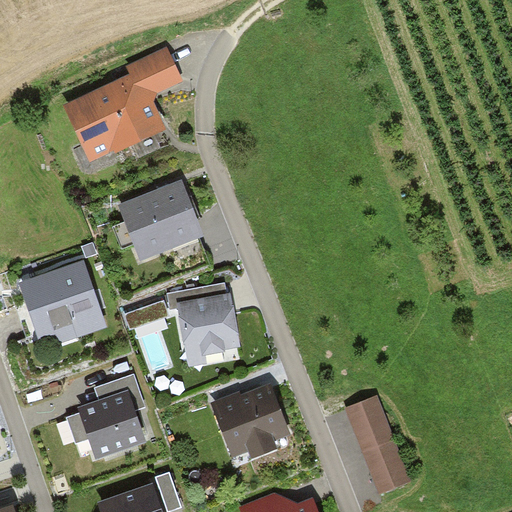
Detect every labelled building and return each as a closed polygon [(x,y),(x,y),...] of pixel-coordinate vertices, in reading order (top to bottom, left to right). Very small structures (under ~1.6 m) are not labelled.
[(130,74),(63,105),(91,163),(167,128),(155,101),(158,93),(183,81),(167,46),(125,65),(130,74)] [(182,180),(119,204),(126,222),(115,226),(123,248),(135,243),(141,259),(203,236),(182,180)] [(84,261),(21,282),(43,348),(106,327),(84,261)] [(170,309),(179,308),(178,302),(227,293),(225,282),(167,293),(170,309)] [(227,293),(178,302),(179,308),(190,366),(206,363),(205,355),(225,351),(225,349),(240,346),(231,293),(227,293)] [(164,301),(125,314),(130,328),(169,315),(164,301)] [(95,388),(99,401),(128,391),(135,411),(146,407),(135,374),(95,388)] [(241,396),(240,392),(211,403),(234,457),(249,451),(251,458),(278,447),(274,439),(292,432),(272,383),(241,396)] [(82,413),(67,418),(76,443),(89,439),(96,460),(147,442),(135,411),(128,391),(99,401),(80,408),(82,413)] [(378,395),(347,408),(364,453),(379,491),(411,479),(378,395)] [(169,473),(157,477),(170,511),(182,506),(169,473)] [(162,511),(153,484),(99,504),(101,511),(162,511)] [(275,494),(241,507),(242,511),(320,511),(315,498),(299,504),(275,494)] [(0,511),(16,511),(14,503),(0,507),(0,511)]
